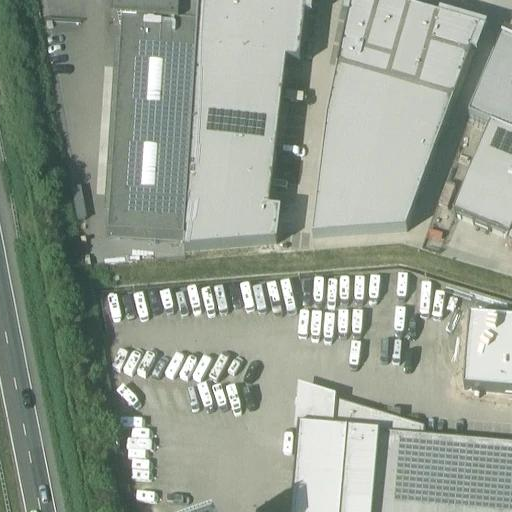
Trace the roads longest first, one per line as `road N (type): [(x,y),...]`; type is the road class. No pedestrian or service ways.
road 1 (unknown): [(511,408),(334,377),(280,384),(245,408),(233,440),(239,507)]
road 2 (motorway): [(39,511),(0,311)]
